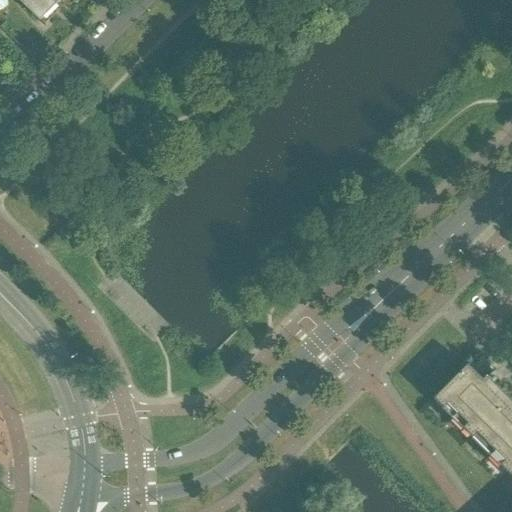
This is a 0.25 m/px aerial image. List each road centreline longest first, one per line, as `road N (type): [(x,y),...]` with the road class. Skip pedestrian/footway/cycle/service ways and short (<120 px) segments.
road 1 (tertiary): [(405,278),(342,319),(213,443),(194,453),(108,463),(83,477)]
road 2 (tertiary): [(127,496),(200,485),(244,456),(362,337),(405,278)]
road 3 (residential): [(0,134),(137,0)]
road 4 (tertiary): [(405,278),(511,178)]
